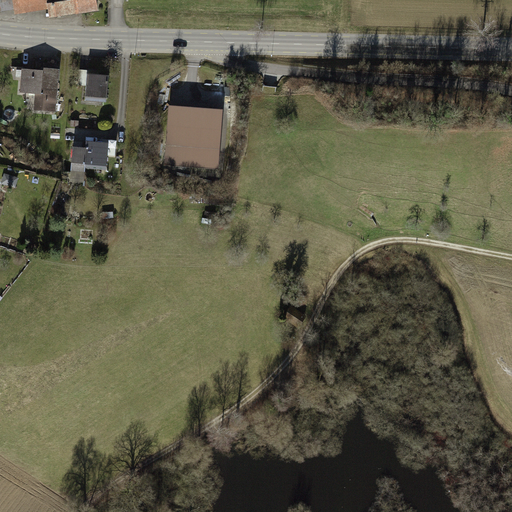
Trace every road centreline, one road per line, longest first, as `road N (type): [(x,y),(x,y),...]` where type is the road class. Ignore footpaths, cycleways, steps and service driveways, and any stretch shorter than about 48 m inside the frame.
road 1 (track): [(511,257),(398,238),(367,245),(254,395),(78,511)]
road 2 (residential): [(511,88),(263,68),(229,59),(226,42)]
road 3 (secondary): [(511,48),(226,42)]
road 4 (secondary): [(226,42),(0,33)]
